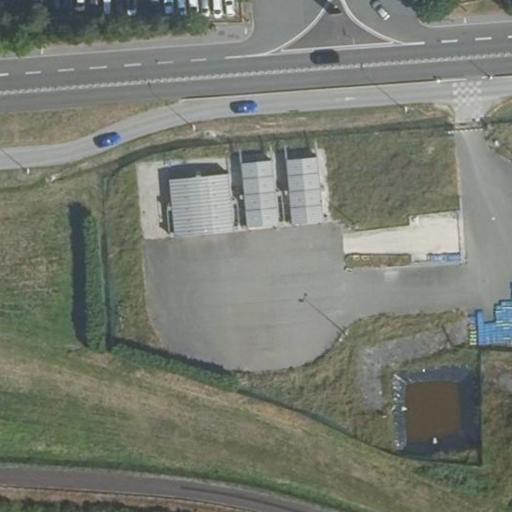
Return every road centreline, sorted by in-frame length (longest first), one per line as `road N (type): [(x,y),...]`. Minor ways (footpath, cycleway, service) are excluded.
road 1 (unclassified): [(0,159),(62,154),(202,109),(511,89)]
road 2 (unclassified): [(0,108),(511,67)]
road 3 (unclassified): [(511,45),(0,83)]
